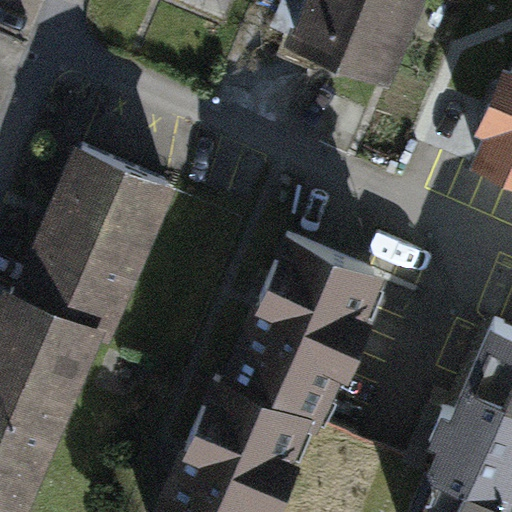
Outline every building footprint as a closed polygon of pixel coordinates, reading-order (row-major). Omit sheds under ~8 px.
[(441,0),(317,0),(301,40),(405,84),(441,0)] [(511,138),(501,166),(511,170),(511,138)] [(187,183),(87,141),(24,285),(123,327),(187,183)] [(407,273),(302,225),(240,368),(342,413),(407,273)] [(41,511),(123,327),(24,285),(0,339),(0,511),(41,511)] [(511,511),(511,323),(504,320),(426,511),(511,511)] [(295,511),(342,413),(240,368),(174,511),(295,511)]
